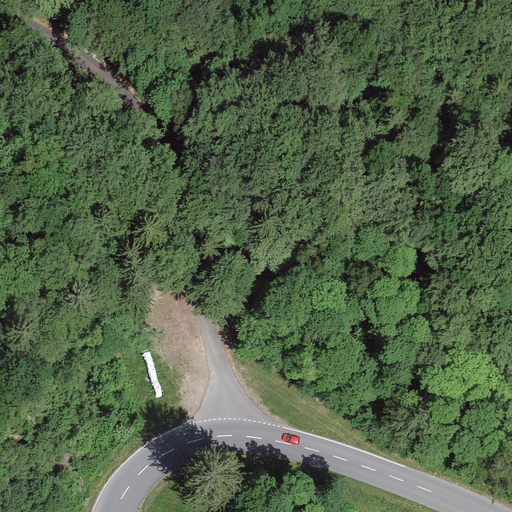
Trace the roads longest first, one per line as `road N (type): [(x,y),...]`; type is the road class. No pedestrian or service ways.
road 1 (track): [(232,435),(153,130),(125,91),(0,14)]
road 2 (tertiary): [(480,511),(338,458),(232,435),(192,439),(156,458),(115,511)]
